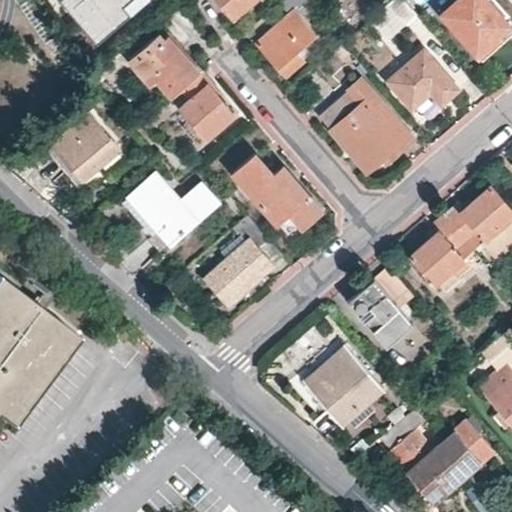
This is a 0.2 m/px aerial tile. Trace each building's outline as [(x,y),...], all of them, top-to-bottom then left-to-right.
[(65,0),(99,38),(134,7),(127,0),(65,0)] [(218,0),(234,17),(253,0),(218,0)] [(326,11),(316,0),(280,0),(279,1),(290,13),(256,43),(288,77),(307,60),(305,58),(298,50),(305,44),(318,31),(311,24),(326,11)] [(406,0),(389,0),(369,19),(372,24),(375,21),(382,31),(400,16),(406,23),(417,12),(406,0)] [(484,0),(456,0),(442,13),(479,55),(500,35),(496,30),(504,23),(484,0)] [(406,23),(400,16),(382,31),(389,38),(406,23)] [(158,78),(172,95),(181,87),(201,70),(168,33),(160,40),(155,34),(135,52),(141,58),(134,63),(151,83),(158,78)] [(376,68),(390,60),(375,35),(361,44),(376,68)] [(312,52),(305,44),(298,50),(305,58),(312,52)] [(424,47),(388,79),(412,106),(431,89),(442,101),(459,87),(424,47)] [(212,83),(201,70),(181,87),(191,98),(181,107),(207,135),(235,110),(211,85),(212,83)] [(352,110),(330,129),(368,169),(382,156),(387,161),(413,138),(362,78),(348,89),(361,102),(352,110)] [(352,110),(343,99),(321,118),(330,129),(352,110)] [(118,149),(84,111),(43,147),(78,185),(118,149)] [(256,151),(233,171),(291,237),(323,209),(282,164),(274,173),(256,151)] [(156,171),(133,193),(161,226),(153,235),(148,239),(160,252),(218,201),(201,181),(181,199),(156,171)] [(458,200),(445,212),(474,246),(482,239),(496,255),(511,240),(511,208),(490,184),(464,208),(458,200)] [(161,226),(133,193),(123,203),(153,235),(161,226)] [(474,246),(445,212),(435,222),(438,226),(436,229),(438,232),(412,254),(436,282),(439,279),(448,289),(468,271),(458,261),(474,246)] [(283,253),(248,214),(232,227),(245,239),(204,275),(229,303),(274,264),(272,262),(283,253)] [(375,275),(348,298),(389,344),(415,321),(375,275)] [(0,417),(11,425),(78,335),(0,277),(0,417)] [(345,340),(302,377),(341,421),(383,385),(345,340)] [(511,362),(509,359),(479,384),(511,422),(511,362)] [(415,405),(380,436),(436,499),(494,449),(467,417),(430,449),(423,441),(433,433),(423,422),(427,418),(415,405)]
